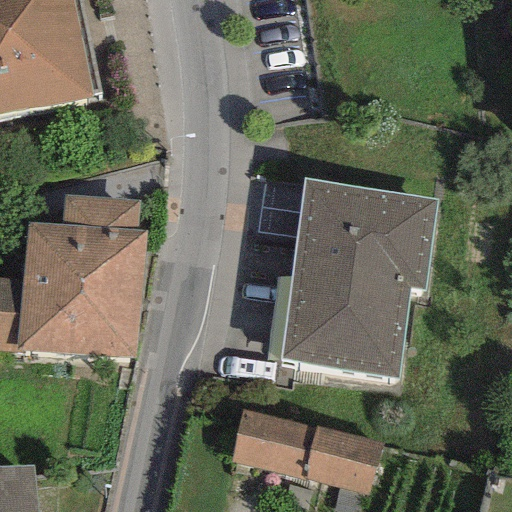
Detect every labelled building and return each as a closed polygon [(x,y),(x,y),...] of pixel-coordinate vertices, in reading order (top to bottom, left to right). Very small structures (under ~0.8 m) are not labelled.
[(70,0),(0,0),(0,119),(92,100),(70,0)] [(440,197),(301,182),(280,369),(401,383),(412,291),(430,293),(440,197)] [(136,209),(66,204),(64,230),(22,227),(19,288),(14,355),(12,361),(133,370),(143,242),(133,241),(136,209)] [(0,354),(14,355),(19,288),(0,286),(0,354)] [(384,448),(243,421),(233,473),(374,501),(383,457),(384,448)] [(34,511),(31,475),(0,478),(0,511),(34,511)]
